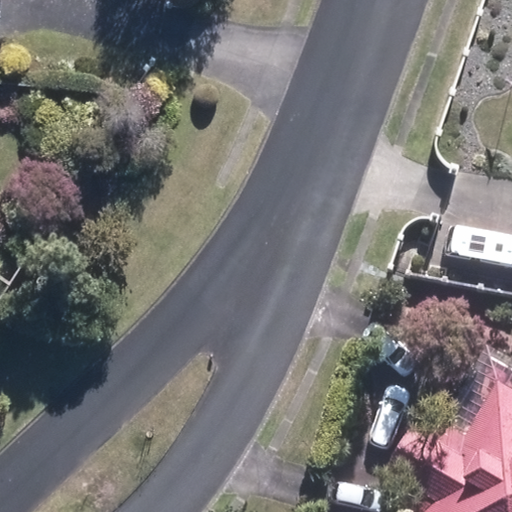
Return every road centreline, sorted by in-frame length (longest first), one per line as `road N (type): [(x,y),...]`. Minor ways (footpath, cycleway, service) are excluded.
road 1 (residential): [(0,498),(235,275),(317,181)]
road 2 (residential): [(317,181),(223,423),(158,511)]
road 3 (residential): [(380,0),(317,181)]
